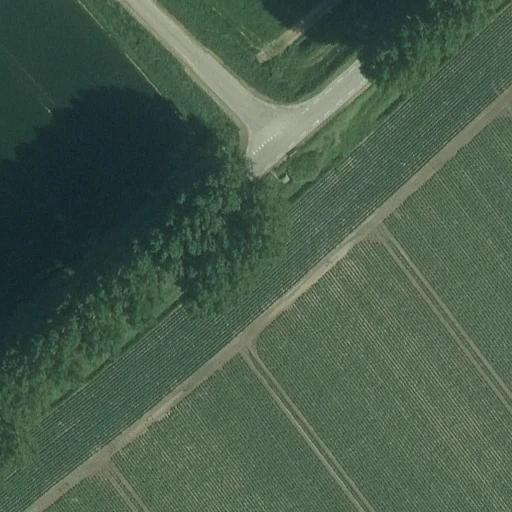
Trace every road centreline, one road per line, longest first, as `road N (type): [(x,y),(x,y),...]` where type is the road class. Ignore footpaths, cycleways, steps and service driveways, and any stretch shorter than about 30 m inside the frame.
road 1 (tertiary): [(0,382),(103,302),(280,141)]
road 2 (tertiary): [(280,141),(441,0)]
road 3 (unclassified): [(280,141),(135,0)]
